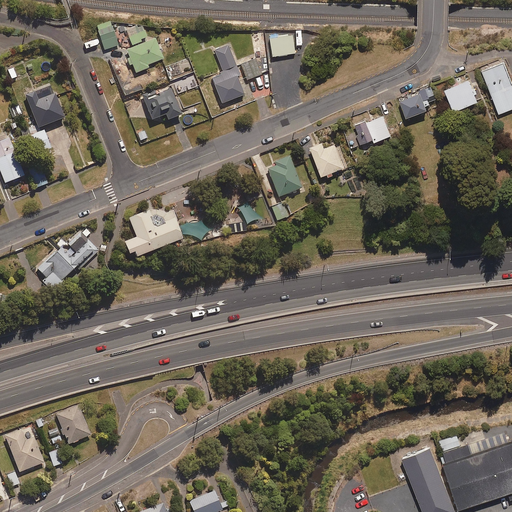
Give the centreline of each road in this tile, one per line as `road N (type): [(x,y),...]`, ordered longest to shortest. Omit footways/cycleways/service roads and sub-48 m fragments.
road 1 (motorway): [(511,303),(209,347),(0,402)]
road 2 (residential): [(130,184),(409,68),(431,38),(433,0)]
road 3 (motorway): [(511,331),(304,376),(177,438)]
road 4 (motorway): [(0,374),(284,299)]
road 5 (motorway): [(0,343),(217,297),(284,299)]
road 6 (residential): [(130,184),(75,48),(55,32),(0,17)]
road 7 (motorway): [(284,299),(511,268)]
road 8 (residential): [(21,511),(111,461),(144,411),(169,413),(177,438)]
road 9 (secondary): [(177,438),(50,511)]
road 10 (residential): [(0,237),(130,184)]
